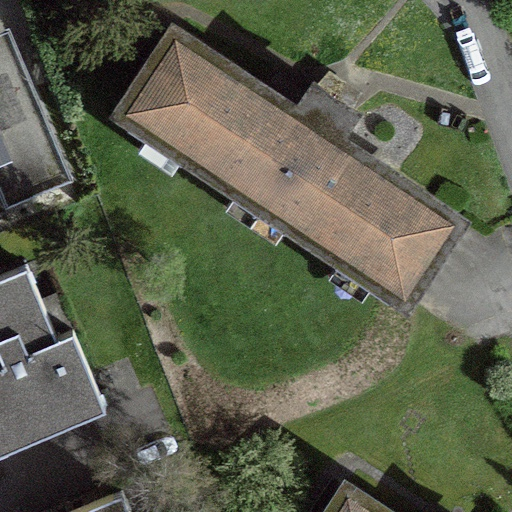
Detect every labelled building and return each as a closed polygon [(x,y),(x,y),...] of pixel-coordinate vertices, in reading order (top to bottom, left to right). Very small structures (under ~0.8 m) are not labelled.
[(331,139),(347,114),(329,103),(310,90),(294,114),(171,33),(118,112),(402,300),(455,221),(331,139)] [(0,115),(0,155),(14,150),(0,115)] [(0,277),(0,438),(5,449),(101,409),(54,295),(38,302),(23,267),(0,277)] [(379,511),(343,488),(327,511),(379,511)] [(126,511),(118,494),(74,511),(126,511)]
